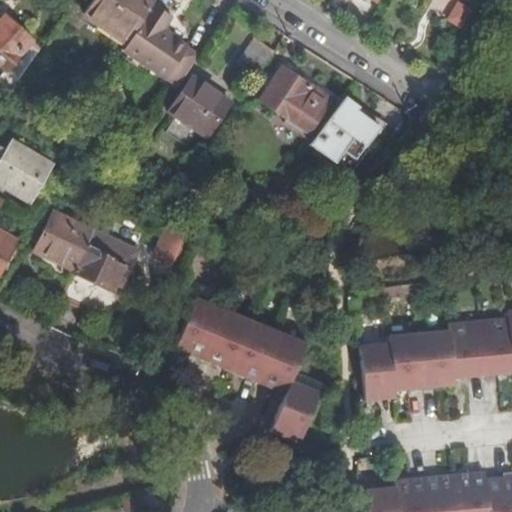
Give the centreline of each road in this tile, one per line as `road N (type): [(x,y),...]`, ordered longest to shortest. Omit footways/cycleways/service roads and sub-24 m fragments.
road 1 (residential): [(0,331),(143,392),(192,447),(199,472),(194,511)]
road 2 (residential): [(277,0),(428,97)]
